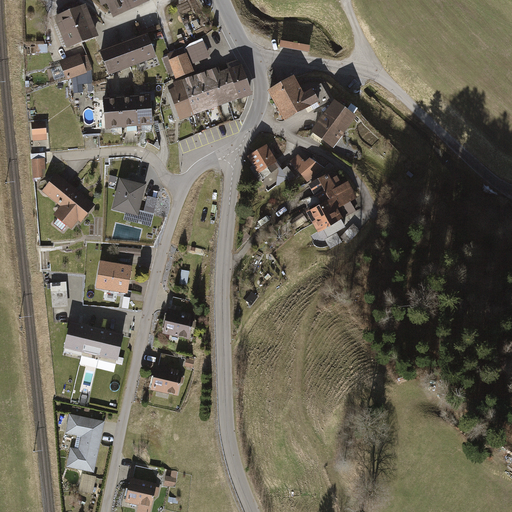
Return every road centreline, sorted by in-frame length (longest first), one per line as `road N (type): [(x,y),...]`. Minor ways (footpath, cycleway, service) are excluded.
road 1 (unclassified): [(231,158),(230,440),(251,511)]
road 2 (residential): [(105,511),(183,189)]
road 3 (residential): [(254,63),(361,70),(382,80),(511,193)]
road 4 (residential): [(254,117),(340,164),(375,212)]
road 5 (residential): [(183,189),(132,150),(54,158)]
